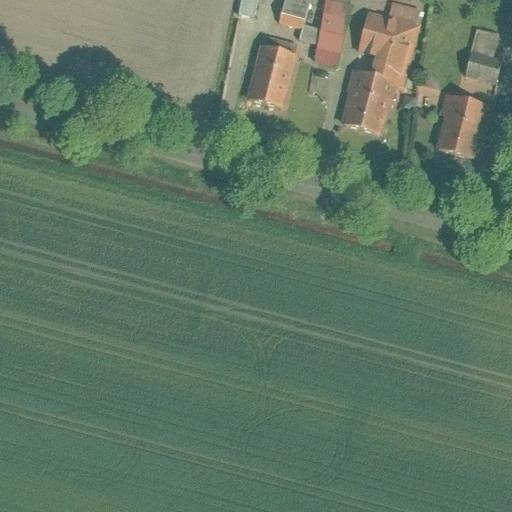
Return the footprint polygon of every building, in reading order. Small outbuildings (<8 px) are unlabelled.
[(239,0),(236,17),(253,20),(257,0),(239,0)] [(288,0),(282,25),(305,31),(312,4),(295,0),(288,0)] [(352,8),(329,2),(324,34),(348,40),(356,9),(352,8)] [(418,28),(422,12),(396,6),(392,21),(418,28)] [(392,21),(371,16),(361,53),(380,58),(374,81),(395,87),(408,90),(423,29),(418,28),(392,21)] [(502,38),(481,32),(475,55),(495,61),(502,38)] [(318,64),(340,69),(348,40),(324,34),(318,64)] [(250,102),(286,112),(300,58),(264,49),(250,102)] [(468,80),(496,88),(503,63),(495,61),(475,55),(468,80)] [(344,129),(382,138),(395,87),(374,81),(357,76),(344,129)] [(441,153),(480,163),(494,111),(455,101),(441,153)]
